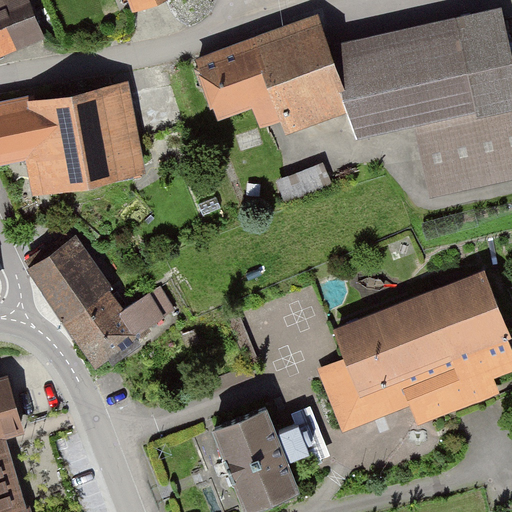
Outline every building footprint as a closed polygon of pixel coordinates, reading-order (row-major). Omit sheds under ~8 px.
[(28,0),(0,0),(0,53),(43,36),(28,0)] [(316,16),(190,58),(215,119),(247,107),(259,129),(276,123),(280,135),(340,110),(347,136),(410,123),(428,199),(511,179),(511,73),(496,6),(320,44),(316,16)] [(144,174),(125,80),(0,104),(0,164),(24,159),(31,196),(144,174)] [(319,164),(275,179),(282,199),(326,183),(319,164)] [(77,240),(29,271),(62,321),(110,290),(77,240)] [(511,351),(479,267),(330,326),(344,361),(320,371),(345,433),(410,407),(416,425),(497,393),(492,380),(511,371),(511,351)] [(62,321),(97,374),(188,315),(169,285),(125,314),(110,290),(62,321)] [(0,358),(0,511),(27,511),(6,440),(23,435),(0,358)] [(266,407),(217,427),(247,510),(297,491),(286,462),(309,453),(298,424),(276,432),(266,407)]
